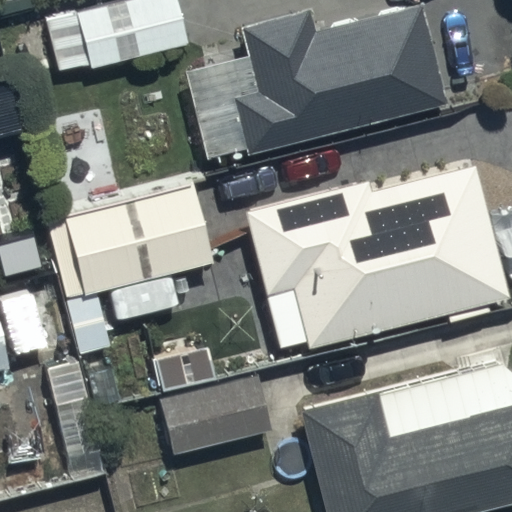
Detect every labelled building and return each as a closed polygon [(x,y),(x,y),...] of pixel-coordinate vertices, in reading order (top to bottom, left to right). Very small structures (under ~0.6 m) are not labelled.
[(102,0),(42,12),(54,72),(184,47),(174,0),(102,0)] [(243,56),(179,73),(202,160),(239,150),(241,158),(441,107),(416,7),(310,35),(305,13),(236,31),(243,56)] [(414,174),(231,219),(252,304),(288,294),(302,350),(488,303),(463,202),(424,212),(414,174)] [(188,186),(61,218),(63,226),(44,230),(62,300),(103,290),(111,325),(175,309),(166,274),(207,264),(188,186)] [(58,305),(73,354),(75,360),(105,351),(89,296),(58,305)] [(511,380),(511,376),(494,363),(295,412),(320,511),(473,511),(511,502),(511,380)] [(252,377),(155,402),(168,456),(266,432),(252,377)]
